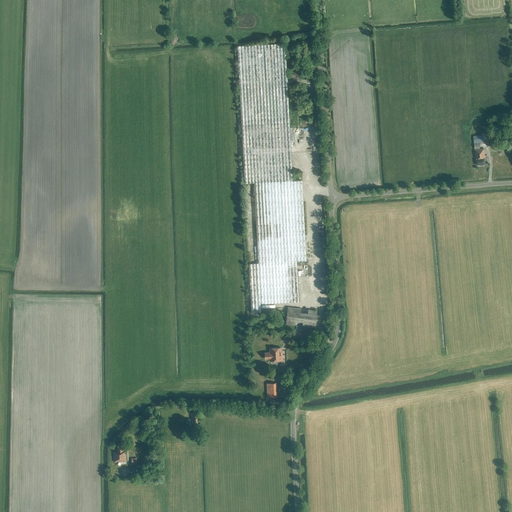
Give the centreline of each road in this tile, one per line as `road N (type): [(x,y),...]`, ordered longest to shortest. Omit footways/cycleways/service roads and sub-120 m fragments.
road 1 (tertiary): [(295,416),(297,399),(337,336),(331,201)]
road 2 (tertiary): [(331,201),(318,0)]
road 3 (unclassified): [(331,201),(511,187)]
road 4 (unclassified): [(295,416),(167,406)]
